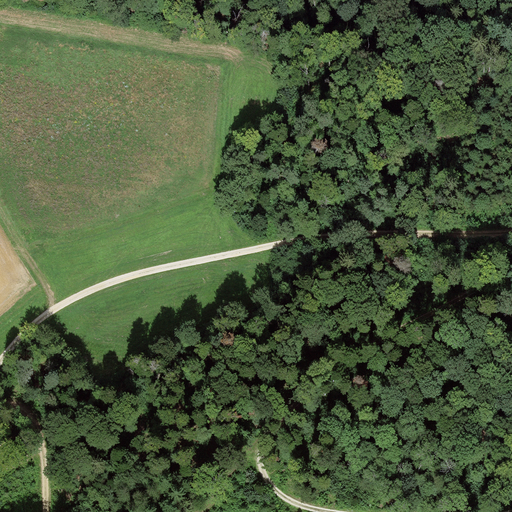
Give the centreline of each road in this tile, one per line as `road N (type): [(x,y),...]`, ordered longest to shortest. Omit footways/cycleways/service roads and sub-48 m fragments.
road 1 (track): [(511,234),(332,238),(147,271),(55,307),(0,363)]
road 2 (track): [(333,511),(292,504),(253,466),(251,447),(293,407),(511,286)]
road 3 (track): [(0,400),(18,404),(36,427),(44,511)]
